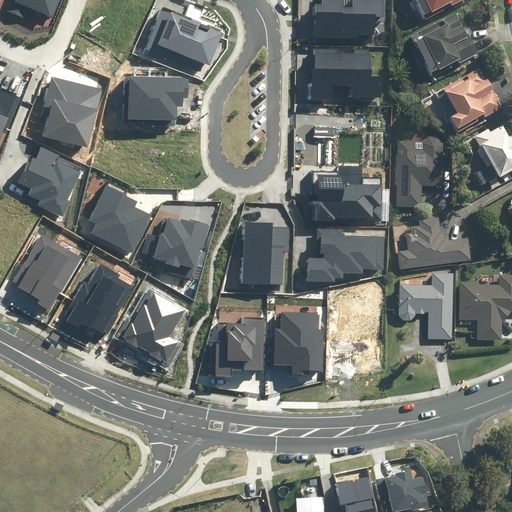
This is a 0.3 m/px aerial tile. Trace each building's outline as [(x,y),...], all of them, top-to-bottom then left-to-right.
[(413,0),(425,21),(462,0),(413,0)] [(462,64),(478,55),(456,13),(410,37),(430,76),(460,60),(462,64)] [(454,132),(486,114),(487,116),(503,108),(487,79),(484,81),(478,70),(434,94),(454,132)] [(488,181),(493,190),(500,186),(497,181),(511,172),(511,173),(511,139),(510,137),(509,137),(502,126),(489,133),(486,129),(473,137),(479,147),(475,149),(486,168),(475,175),(481,185),(488,181)] [(416,143),(397,142),(395,206),(422,208),(423,187),(441,187),(443,143),(421,142),(420,149),(415,149),(416,143)] [(399,269),(403,269),(471,262),(468,238),(448,240),(448,235),(444,235),(443,228),(439,229),(438,217),(419,219),(419,226),(413,227),(413,233),(406,234),(408,251),(398,252),(399,269)] [(430,284),(399,283),(397,312),(397,313),(398,314),(398,315),(398,316),(399,317),(400,318),(401,319),(402,320),(403,320),(404,321),(405,321),(406,321),(407,321),(408,321),(409,320),(410,320),(411,320),(411,319),(412,319),(413,318),(414,317),(414,316),(415,315),(415,314),(415,313),(428,314),(427,338),(450,339),(453,274),(431,272),(430,284)] [(476,281),(459,281),(459,319),(477,319),(476,340),(501,340),(502,320),(509,312),(511,311),(511,275),(499,275),(499,284),(476,284),(476,281)] [(59,334),(52,330),(49,335),(56,340),(59,334)] [(63,404),(55,400),(52,406),(60,410),(63,404)] [(425,511),(423,498),(394,504),(395,511),(425,511)] [(323,511),(323,500),(297,500),(296,511),(323,511)]
